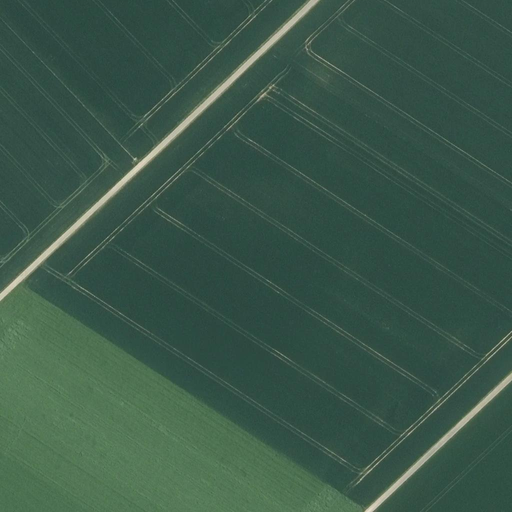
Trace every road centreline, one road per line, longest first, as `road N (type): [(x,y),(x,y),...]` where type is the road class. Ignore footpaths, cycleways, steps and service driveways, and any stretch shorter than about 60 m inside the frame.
road 1 (track): [(0,300),(318,0)]
road 2 (track): [(511,375),(367,511)]
